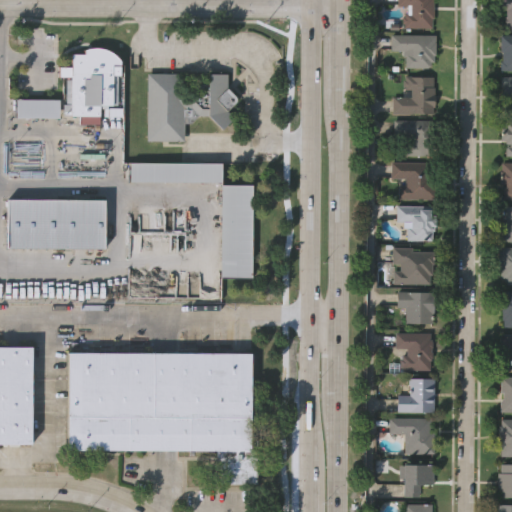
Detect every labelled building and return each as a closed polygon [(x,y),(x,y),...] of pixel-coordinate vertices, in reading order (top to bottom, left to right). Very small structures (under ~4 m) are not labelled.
[(432,0),(432,19),(430,19),(430,29),(403,29),(403,14),(407,14),(407,6),(396,6),(396,0),(432,0)] [(511,27),(505,27),(506,5),(503,5),(503,0),(511,0),(511,27)] [(435,33),(435,54),(433,54),(433,61),(430,61),(430,64),(427,66),(404,67),(404,52),(407,52),(407,49),(391,49),(391,34),(435,33)] [(511,71),(500,71),(501,53),(499,53),(499,36),(511,36),(511,71)] [(71,56),(83,56),(83,51),(88,49),(93,48),(100,49),(105,50),(115,56),(121,64),(122,67),(122,116),(120,116),(120,129),(98,129),(98,118),(63,118),(63,77),(59,77),(59,67),(71,67),(71,56)] [(146,137),(147,71),(183,72),(183,90),(189,90),(197,82),(206,82),(207,73),(225,73),(225,89),(234,99),(223,110),(231,117),(220,129),(206,114),(196,114),(188,121),(183,121),(183,138),(146,137)] [(433,77),(432,113),(393,113),(393,97),(404,97),(404,77),(433,77)] [(511,114),(504,114),(504,106),(502,106),(502,87),(500,87),(501,77),(511,77),(511,114)] [(16,99),(59,99),(59,117),(16,117),(16,99)] [(511,155),(505,155),(505,145),(509,145),(509,143),(504,143),(504,139),(501,139),(501,126),(504,126),(504,119),(511,119),(511,155)] [(433,120),(433,127),(435,127),(435,149),(433,149),(433,156),(405,156),(405,141),(411,141),(411,137),(393,137),(393,120),(433,120)] [(129,161),(221,162),(221,181),(129,180),(129,161)] [(434,197),(397,197),(397,184),(404,184),(404,176),(390,176),(390,161),(430,162),(430,174),(432,174),(432,181),(434,181),(434,197)] [(511,199),(503,199),(503,184),(501,184),(501,162),(511,162),(511,199)] [(221,183),(252,183),(251,275),(220,275),(221,183)] [(7,198),(103,197),(102,248),(6,247),(7,198)] [(433,205),(434,231),(432,231),(432,241),(407,241),(406,227),(409,227),(408,222),(396,222),(395,206),(433,205)] [(511,241),(499,241),(500,221),(506,221),(506,219),(502,219),(502,206),(511,206),(511,241)] [(429,284),(393,284),(393,271),(400,271),(400,264),(393,264),(393,248),(412,248),(412,252),(432,252),(432,275),(429,275),(429,284)] [(511,284),(504,284),(504,279),(501,279),(501,272),(499,272),(499,252),(500,252),(501,248),(511,248),(511,284)] [(433,292),(433,314),(431,314),(431,322),(404,322),(404,307),(396,307),(396,291),(433,292)] [(511,326),(503,326),(503,314),(501,314),(501,297),(503,297),(503,292),(511,292),(511,326)] [(429,332),(429,339),(431,339),(432,359),(429,359),(430,370),(401,370),(401,355),(405,355),(405,348),(395,348),(395,333),(429,332)] [(511,369),(500,369),(500,354),(507,354),(507,348),(499,348),(499,334),(511,334),(511,369)] [(0,345),(32,345),(32,442),(0,442),(0,345)] [(250,352),(250,438),(258,438),(258,483),(221,482),(221,449),(68,449),(69,351),(250,352)] [(511,412),(500,412),(500,401),(503,401),(503,392),(500,392),(500,377),(511,377),(511,412)] [(434,412),(396,411),(396,395),(409,395),(408,378),(433,378),(434,412)] [(430,417),(430,430),(433,430),(433,453),(403,453),(403,432),(388,433),(388,418),(430,417)] [(511,456),(500,456),(500,445),(498,445),(498,425),(500,425),(500,419),(511,419),(511,456)] [(432,464),(432,483),(418,483),(418,496),(402,496),(402,478),(397,478),(397,464),(432,464)] [(511,496),(499,496),(499,490),(496,490),(496,472),(499,472),(499,464),(511,464),(511,496)]
